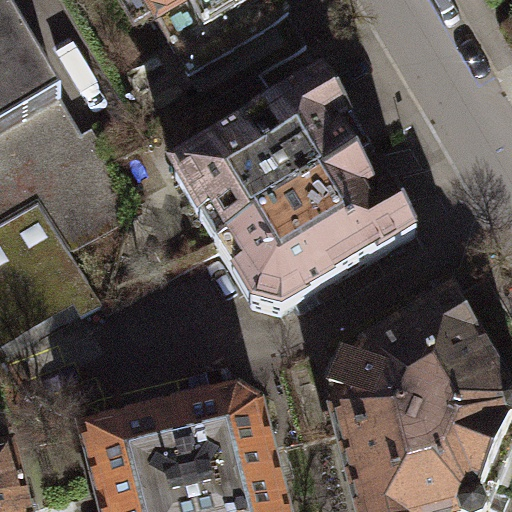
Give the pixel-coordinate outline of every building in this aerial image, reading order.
[(1,0),(0,0),(0,138),(60,104),(1,0)] [(277,0),(143,0),(190,76),(287,17),(277,0)] [(173,176),(215,249),(370,157),(324,78),(179,163),(173,176)] [(370,157),(215,249),(251,310),(281,317),(417,237),(370,157)] [(0,227),(0,345),(71,303),(81,318),(103,306),(40,204),(0,227)] [(333,417),(358,511),(488,511),(511,453),(511,396),(509,397),(450,298),(359,353),(352,366),(344,363),(330,395),(340,399),(333,417)] [(77,433),(96,511),(285,511),(260,408),(236,393),(77,433)] [(26,511),(12,451),(0,453),(0,511),(26,511)]
